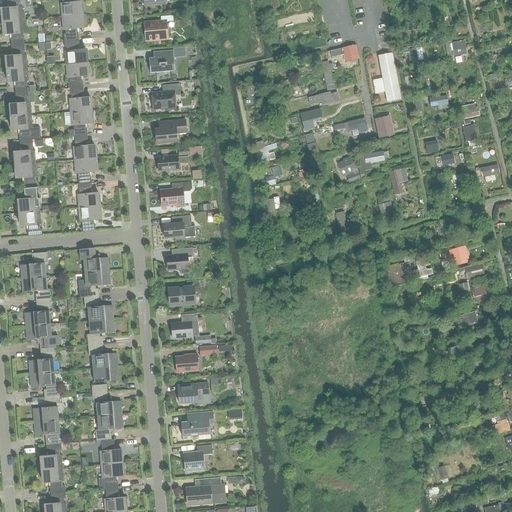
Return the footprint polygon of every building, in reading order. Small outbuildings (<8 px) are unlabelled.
[(1,9),(2,22),(23,21),(22,8),(20,8),(19,0),(6,0),(7,4),(8,4),(9,9),(1,9)] [(61,4),(62,17),(83,15),(82,3),(74,3),(73,0),(62,0),(62,4),(61,4)] [(418,27),(417,7),(411,7),(411,6),(407,7),(405,8),(407,23),(409,23),(410,28),(418,27)] [(84,28),(83,15),(62,17),(63,30),(65,30),(65,35),(63,35),(64,41),(79,40),(78,34),(77,34),(76,29),(84,28)] [(147,41),(166,39),(164,22),(173,21),(172,16),(160,17),(161,22),(146,24),(147,41)] [(24,34),(23,21),(2,22),(4,35),(11,35),(11,39),(10,39),(11,46),(24,45),(23,34),(24,34)] [(416,30),(405,32),(406,39),(417,38),(416,30)] [(79,46),(79,40),(64,41),(64,48),(66,47),(67,52),(65,52),(66,65),(87,63),(86,50),(78,51),(78,46),(79,46)] [(452,43),(454,57),(466,54),(464,41),(452,43)] [(25,56),(24,45),(11,46),(12,52),(13,52),(13,57),(5,57),(7,70),(27,68),(26,56),(25,56)] [(355,46),(330,52),(331,58),(344,55),(344,58),(357,55),(355,46)] [(407,48),(398,49),(399,56),(408,55),(410,62),(417,61),(416,49),(408,50),(407,48)] [(150,74),(175,72),(173,51),(179,51),(179,50),(153,53),(153,58),(149,59),(150,74)] [(393,54),(391,54),(378,56),(387,103),(402,100),(393,54)] [(322,63),(321,63),(327,91),(328,91),(335,90),(334,85),(333,85),(330,71),(334,70),(333,64),(329,65),(328,62),(327,62),(322,63)] [(81,77),(88,76),(87,63),(66,65),(67,78),(69,78),(69,82),(67,83),(68,89),(70,89),(83,88),(82,81),(81,81),(81,77)] [(33,81),(29,81),(27,68),(7,70),(8,83),(15,83),(16,87),(14,87),(15,94),(28,93),(34,92),(33,81)] [(404,74),(403,74),(405,82),(421,79),(419,71),(404,74)] [(255,81),(253,72),(243,75),(245,83),(255,81)] [(180,95),(179,84),(162,86),(162,87),(163,87),(163,86),(165,86),(166,93),(152,94),(153,110),(167,109),(168,110),(175,109),(174,96),(180,95)] [(248,100),(244,101),(245,106),(258,103),(257,98),(262,97),(259,85),(246,88),(245,88),(248,100)] [(83,94),(83,88),(70,89),(71,100),(69,100),(70,113),(91,111),(90,98),(83,99),(82,94),(83,94)] [(309,98),(308,98),(310,105),(320,103),(321,106),(322,106),(333,103),(330,92),(318,95),(318,96),(309,98)] [(31,103),(29,103),(28,93),(15,94),(16,100),(17,100),(17,104),(10,105),(11,117),(32,115),(31,103)] [(446,96),(429,99),(430,107),(447,104),(446,96)] [(421,101),(414,103),(416,112),(423,111),(421,101)] [(466,106),(460,108),(463,120),(479,116),(477,108),(467,110),(466,106)] [(320,109),(300,114),(304,132),(314,129),(312,121),(322,119),(320,109)] [(73,126),(74,137),(87,136),(86,129),(85,129),(85,125),(92,124),(91,111),(70,113),(72,126),(73,126)] [(19,141),(32,140),(41,140),(40,128),(33,129),(32,115),(11,117),(12,131),(19,130),(20,135),(19,135),(19,141)] [(389,117),(375,120),(379,138),(393,135),(389,117)] [(364,119),(343,124),(345,132),(358,129),(359,133),(367,131),(364,119)] [(156,144),(177,142),(176,134),(186,133),(185,121),(163,122),(163,123),(167,123),(168,129),(155,130),(155,132),(153,133),(153,138),(156,139),(156,144)] [(269,132),(266,122),(249,127),(251,137),(269,132)] [(463,128),(462,128),(465,142),(466,142),(476,140),(473,126),(463,128)] [(461,148),(459,132),(450,132),(452,149),(461,148)] [(312,134),(305,136),(306,143),(314,141),(312,134)] [(73,148),(75,161),(95,159),(94,146),(87,147),(86,142),(88,142),(87,136),(74,137),(75,148),(73,148)] [(33,151),(32,140),(19,141),(20,148),(21,148),(21,152),(14,153),(15,166),(36,164),(35,151),(33,151)] [(262,141),(253,144),(254,150),(264,147),(262,141)] [(276,144),(255,150),(259,165),(268,162),(268,161),(275,160),(273,153),(269,154),(268,151),(277,148),(276,144)] [(437,144),(425,146),(427,155),(439,152),(437,144)] [(366,153),(364,146),(356,148),(358,155),(366,153)] [(366,164),(357,165),(359,175),(365,174),(364,171),(371,170),(370,164),(384,161),(382,152),(364,156),(366,164)] [(453,155),(440,157),(442,166),(455,164),(453,155)] [(158,171),(178,170),(178,165),(189,164),(188,157),(177,158),(177,156),(157,158),(158,171)] [(341,162),(337,164),(342,177),(346,176),(349,184),(360,180),(356,171),(357,170),(355,164),(352,165),(349,157),(343,160),(344,161),(342,162),(341,162)] [(97,172),(95,159),(75,161),(76,174),(77,173),(78,184),(91,183),(91,177),(89,177),(89,172),(97,172)] [(23,189),(36,188),(38,188),(38,181),(36,182),(35,177),(37,177),(36,164),(15,166),(16,179),(24,178),(24,183),(23,183),(23,189)] [(266,181),(261,182),(262,189),(276,186),(274,178),(286,175),(284,165),(275,167),(270,168),(266,169),(268,178),(265,178),(266,181)] [(497,165),(470,172),(472,182),(481,180),(480,177),(499,173),(497,165)] [(400,170),(389,173),(395,196),(402,194),(400,183),(403,182),(400,170)] [(176,208),(184,207),(183,192),(190,192),(192,189),(191,182),(171,184),(172,190),(160,191),(162,211),(163,211),(162,207),(176,206),(176,208)] [(92,190),(91,183),(78,184),(79,195),(78,196),(79,209),(100,207),(98,194),(91,194),(90,190),(92,190)] [(318,193),(316,187),(308,189),(309,195),(318,193)] [(37,199),(36,188),(23,189),(24,196),(25,196),(25,200),(18,201),(19,214),(40,212),(39,199),(37,199)] [(379,202),(377,202),(378,205),(378,206),(382,217),(394,214),(388,194),(378,197),(379,202)] [(273,200),(264,201),(266,217),(275,216),(273,200)] [(93,220),(101,220),(100,207),(79,209),(80,221),(82,221),(82,232),(95,231),(95,225),(93,225),(93,220)] [(41,225),(40,212),(19,214),(20,227),(28,226),(28,231),(27,231),(28,237),(42,236),(42,229),(40,230),(39,225),(41,225)] [(344,213),(336,214),(339,232),(347,231),(344,213)] [(310,216),(318,251),(323,250),(315,215),(310,216)] [(194,228),(191,228),(190,216),(171,218),(175,218),(176,225),(163,226),(163,227),(161,228),(162,233),(164,234),(164,239),(175,238),(175,241),(185,240),(184,238),(195,237),(194,228)] [(368,235),(366,225),(360,226),(361,229),(356,230),(357,239),(362,237),(362,236),(368,235)] [(403,233),(406,243),(420,239),(417,229),(403,233)] [(280,237),(269,239),(270,248),(276,247),(277,253),(282,252),(280,237)] [(463,247),(448,251),(449,255),(452,255),(456,266),(464,264),(463,261),(466,260),(463,247)] [(189,274),(188,269),(187,256),(193,256),(193,254),(196,254),(196,249),(192,250),(192,248),(171,250),(172,257),(166,257),(167,271),(181,269),(181,275),(189,274)] [(97,256),(95,256),(94,249),(79,250),(80,261),(83,260),(85,274),(109,272),(108,258),(98,259),(97,256)] [(47,254),(47,253),(32,254),(32,262),(35,261),(35,264),(20,266),(21,279),(46,277),(44,264),(48,263),(47,261),(52,260),(51,254),(47,254)] [(399,263),(385,267),(391,289),(396,287),(396,285),(408,282),(409,284),(428,279),(423,259),(415,261),(418,270),(406,273),(404,266),(400,267),(399,263)] [(471,266),(459,269),(460,273),(465,272),(467,279),(484,275),(481,265),(471,267),(471,266)] [(83,298),(99,297),(98,289),(96,290),(95,287),(110,285),(109,272),(85,274),(85,280),(78,281),(79,298),(83,298)] [(47,290),(46,277),(21,279),(23,293),(37,292),(38,295),(35,295),(36,309),(52,308),(50,290),(47,290)] [(187,288),(169,290),(170,306),(195,304),(194,288),(200,288),(199,281),(186,282),(187,288)] [(468,283),(458,285),(460,292),(470,289),(468,283)] [(486,299),(483,287),(475,290),(476,295),(472,296),(475,303),(486,299)] [(89,321),(113,319),(112,306),(97,307),(97,304),(99,304),(99,297),(83,298),(84,308),(88,308),(89,321)] [(24,313),(26,327),(50,325),(49,311),(24,313)] [(474,312),(456,317),(458,321),(460,320),(462,328),(470,326),(478,323),(474,312)] [(172,325),(173,338),(198,336),(196,315),(182,317),(183,324),(172,325)] [(103,344),(102,337),(100,337),(99,334),(114,333),(113,319),(89,321),(90,335),(87,335),(88,346),(103,344)] [(39,344),(40,350),(55,349),(55,346),(59,345),(58,343),(58,336),(51,337),(50,325),(26,327),(27,341),(37,340),(37,344),(39,344)] [(414,332),(406,334),(408,340),(416,338),(414,332)] [(211,337),(195,338),(196,345),(211,344),(211,337)] [(93,369),(117,367),(116,354),(101,355),(101,352),(103,352),(103,344),(88,346),(89,356),(92,356),(93,369)] [(463,345),(447,350),(450,359),(466,354),(463,345)] [(201,356),(217,354),(216,346),(200,348),(201,356)] [(55,349),(40,350),(41,357),(43,357),(43,360),(28,361),(30,375),(54,373),(53,359),(56,359),(55,349)] [(176,373),(198,371),(197,354),(188,355),(188,356),(175,358),(176,373)] [(493,356),(473,362),(475,366),(494,361),(493,356)] [(93,369),(94,383),(118,381),(117,367),(93,369)] [(55,386),(54,373),(30,375),(31,389),(46,387),(46,390),(44,390),(45,405),(60,404),(58,386),(55,386)] [(442,386),(439,373),(424,377),(428,390),(442,386)] [(177,386),(178,392),(179,404),(197,403),(197,406),(212,404),(210,404),(209,393),(208,393),(208,384),(177,386)] [(107,392),(106,385),(91,386),(92,393),(107,392)] [(456,397),(454,387),(442,390),(443,391),(419,397),(421,405),(445,399),(445,400),(456,397)] [(92,393),(92,401),(108,399),(107,392),(92,393)] [(120,401),(96,403),(97,417),(121,415),(120,401)] [(34,423),(58,420),(57,407),(33,409),(34,423)] [(501,423),(490,427),(492,436),(510,431),(507,422),(511,420),(511,410),(498,414),(501,423)] [(210,435),(209,424),(214,424),(213,412),(186,415),(187,423),(181,423),(182,440),(183,440),(182,437),(198,436),(198,438),(210,437),(210,435)] [(123,428),(121,415),(97,417),(98,430),(95,431),(95,441),(96,441),(100,441),(111,440),(110,433),(108,433),(108,430),(123,428)] [(48,446),(61,444),(63,444),(63,434),(59,434),(58,420),(34,423),(35,436),(50,435),(50,438),(48,438),(48,446)] [(114,440),(111,440),(100,441),(100,445),(101,452),(99,452),(100,465),(122,463),(121,450),(113,451),(113,446),(114,446),(114,440)] [(40,457),(42,470),(62,469),(61,456),(60,456),(59,451),(61,451),(61,444),(48,446),(46,446),(46,452),(48,452),(48,457),(40,457)] [(185,472),(203,471),(202,455),(212,455),(211,445),(196,447),(197,453),(183,454),(185,476),(186,476),(185,472)] [(123,476),(122,463),(100,465),(101,478),(103,478),(104,489),(118,488),(117,481),(116,481),(116,477),(123,476)] [(444,467),(437,469),(441,480),(448,478),(444,467)] [(49,487),(50,494),(65,492),(64,486),(62,486),(62,482),(63,481),(62,469),(42,470),(43,483),(50,483),(51,487),(49,487)] [(200,487),(186,489),(188,505),(211,503),(213,504),(215,503),(216,503),(218,502),(220,500),(221,498),(221,497),(222,495),(221,486),(220,478),(194,480),(194,481),(200,480),(200,487)] [(459,490),(457,483),(435,490),(437,496),(448,492),(449,493),(459,490)] [(118,494),(118,488),(104,489),(105,500),(103,500),(104,511),(115,511),(126,511),(125,498),(118,499),(117,494),(118,494)] [(45,505),(45,511),(66,511),(65,503),(64,504),(63,499),(65,499),(65,492),(50,494),(51,500),(52,500),(52,505),(45,505)] [(498,506),(483,509),(484,511),(500,511),(505,510),(503,503),(497,504),(498,506)]
